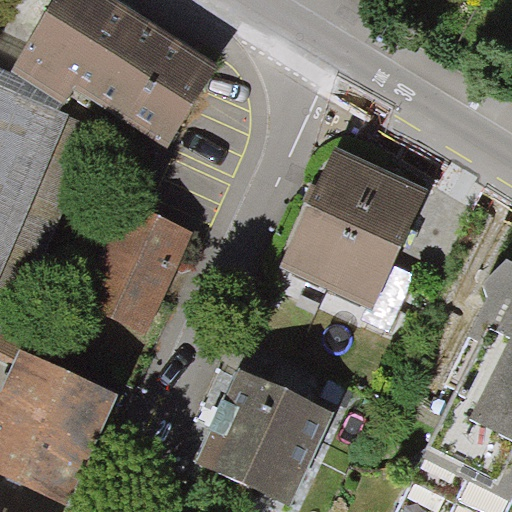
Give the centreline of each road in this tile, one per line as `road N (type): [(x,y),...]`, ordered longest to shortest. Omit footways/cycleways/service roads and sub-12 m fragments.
road 1 (residential): [(125,511),(336,58)]
road 2 (residential): [(336,58),(511,163)]
